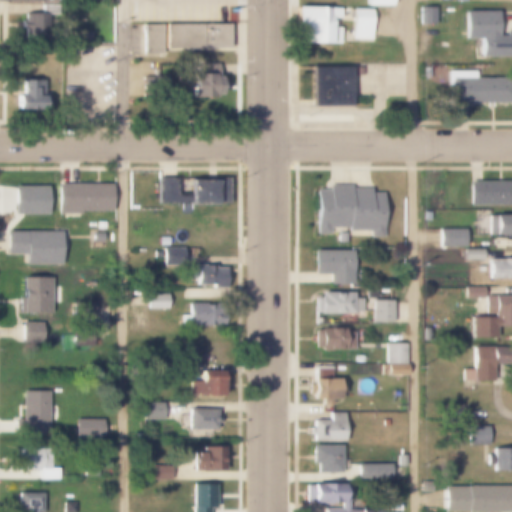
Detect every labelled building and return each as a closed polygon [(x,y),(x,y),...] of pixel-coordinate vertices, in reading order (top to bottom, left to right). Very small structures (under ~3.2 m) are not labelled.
[(40,14),(40,3),(61,3),(61,16),(44,16),(44,40),(22,40),(22,14),(40,14)] [(338,8),(338,43),(293,43),(293,8),(338,8)] [(350,38),(350,8),(370,8),(370,38),(350,38)] [(511,59),(475,59),(475,39),(463,39),(463,11),(495,11),(495,36),(504,36),(504,32),(511,32),(511,59)] [(140,24),(234,24),(234,49),(164,49),(164,57),(140,57),(140,24)] [(188,64),(216,64),(216,83),(209,83),(209,98),(188,98),(188,64)] [(310,66),(350,66),(350,106),(310,106),(310,66)] [(473,72),(473,77),(511,77),(511,103),(467,103),(467,106),(445,106),(445,72),(473,72)] [(167,75),(167,96),(141,96),(141,75),(167,75)] [(19,80),(41,80),(41,110),(13,110),(13,95),(19,95),(19,80)] [(155,177),(226,177),(226,204),(155,204),(155,177)] [(466,181),(511,181),(511,205),(466,205),(466,181)] [(108,184),(108,211),(77,211),(77,214),(54,214),(54,184),(108,184)] [(313,235),(313,189),(327,189),(327,185),(348,185),(348,187),(368,187),(368,192),(379,192),(379,237),(368,237),(368,230),(348,230),(348,227),(327,227),(327,235),(313,235)] [(47,187),(47,215),(12,215),(12,187),(47,187)] [(511,235),(489,235),(489,215),(511,215),(511,235)] [(201,218),(201,240),(230,240),(230,218),(201,218)] [(462,229),(462,246),(437,246),(437,229),(462,229)] [(58,232),(58,264),(23,264),(23,255),(4,255),(4,232),(58,232)] [(164,232),(164,250),(181,250),(181,232),(164,232)] [(91,233),(102,233),(102,242),(91,242),(91,233)] [(180,248),(180,264),(160,264),(160,248),(180,248)] [(480,249),(480,259),(462,259),(462,249),(480,249)] [(327,285),(327,273),(312,273),(312,250),(350,250),(350,285),(327,285)] [(511,279),(486,279),(486,259),(511,259),(511,279)] [(210,267),(223,267),(223,286),(192,286),(192,278),(190,278),(190,265),(210,265),(210,267)] [(44,277),(44,294),(36,294),(36,313),(18,313),(18,277),(44,277)] [(480,287),(480,297),(460,297),(460,287),(480,287)] [(317,298),(317,296),(319,296),(319,293),(351,293),(351,299),(360,299),(360,311),(351,311),(351,314),(317,314),(317,313),(313,313),(313,298),(317,298)] [(165,294),(165,310),(145,310),(145,294),(165,294)] [(482,296),(511,296),(511,330),(493,330),(493,313),(482,313),(482,296)] [(370,300),(390,300),(390,323),(370,323),(370,300)] [(91,324),(69,324),(69,302),(91,302),(91,324)] [(187,315),(187,303),(213,303),(213,314),(222,314),(222,323),(213,323),(213,327),(187,327),(187,324),(179,324),(179,315),(187,315)] [(493,330),(493,313),(469,313),(469,339),(493,339),(493,330)] [(39,322),(39,342),(19,342),(19,322),(39,322)] [(341,347),(341,350),(313,350),(313,328),(341,328),(341,332),(351,332),(351,347),(341,347)] [(91,333),(91,347),(69,347),(69,333),(91,333)] [(383,343),(404,343),(404,364),(383,364),(383,343)] [(470,347),(496,347),(496,381),(460,381),(460,369),(470,369),(470,347)] [(310,385),(310,367),(329,367),(329,379),(336,379),(336,403),(310,403),(310,394),(307,394),(307,385),(310,385)] [(187,382),(196,382),(196,370),(218,370),(218,397),(187,397),(187,382)] [(46,391),(46,435),(20,435),(20,391),(46,391)] [(160,402),(160,420),(140,420),(140,402),(160,402)] [(213,423),(213,430),(186,430),(186,409),(213,409),(213,415),(216,415),(216,423),(213,423)] [(310,420),(327,420),(327,413),(341,413),(341,441),(310,441),(310,420)] [(72,419),(101,419),(101,439),(72,439),(72,419)] [(485,427),(485,444),(464,444),(464,427),(485,427)] [(339,446),(339,473),(314,473),(314,463),(309,463),(309,446),(339,446)] [(221,447),(221,471),(192,471),(192,453),(199,453),(199,447),(221,447)] [(56,468),(56,480),(37,480),(37,468),(15,468),(15,448),(47,448),(47,468),(56,468)] [(511,456),(511,464),(510,464),(510,470),(489,470),(489,464),(484,464),(484,454),(489,454),(489,448),(510,448),(510,456),(511,456)] [(355,465),(375,465),(375,471),(386,471),(386,480),(355,480),(355,465)] [(167,466),(167,480),(147,480),(147,466),(167,466)] [(419,482),(431,482),(431,491),(419,491),(419,482)] [(190,511),(190,484),(212,484),(212,495),(220,495),(220,508),(212,508),(212,511),(190,511)] [(357,509),(357,511),(390,511),(321,511),(321,509),(339,509),(339,503),(303,503),(303,484),(347,484),(347,509),(357,509)] [(511,488),(511,496),(511,511),(465,511),(465,485),(511,485),(511,488)] [(38,492),(38,511),(15,511),(15,492),(38,492)] [(62,511),(62,502),(73,502),(73,511),(62,511)]
